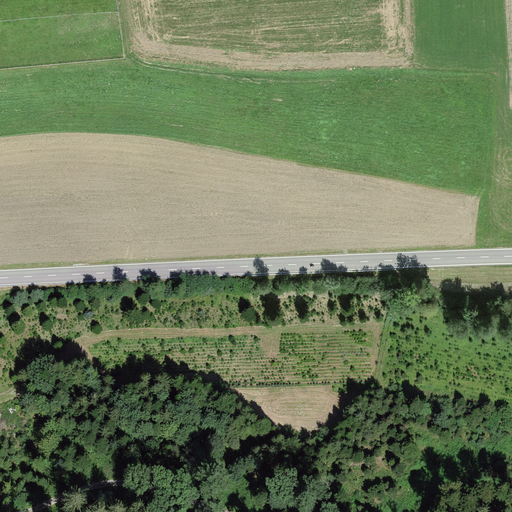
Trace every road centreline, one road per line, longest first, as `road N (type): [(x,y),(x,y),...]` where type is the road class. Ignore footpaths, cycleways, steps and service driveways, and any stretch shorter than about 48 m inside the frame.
road 1 (secondary): [(0,278),(511,255)]
road 2 (track): [(97,485),(139,485),(218,511)]
